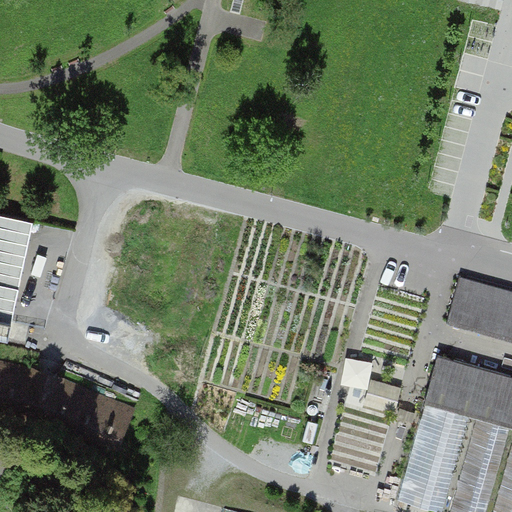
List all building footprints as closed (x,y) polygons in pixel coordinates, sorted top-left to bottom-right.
[(32,223),(0,215),(0,341),(6,343),(32,223)] [(511,291),(462,278),(449,324),(511,341),(511,291)] [(511,511),(511,377),(437,356),(398,499),(448,511),(511,511)] [(21,367),(0,361),(0,411),(10,414),(21,367)] [(134,409),(34,373),(18,415),(118,452),(134,409)] [(394,415),(401,389),(373,381),(365,407),(394,415)]
